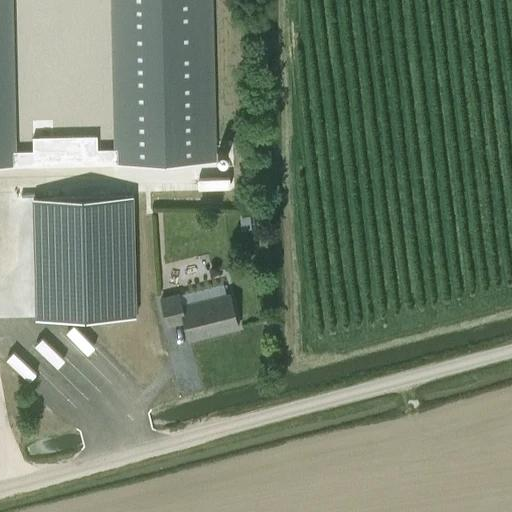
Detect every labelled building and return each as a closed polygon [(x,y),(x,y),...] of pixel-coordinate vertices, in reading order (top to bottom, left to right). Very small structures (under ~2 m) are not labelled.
[(0,0),(0,165),(17,165),(13,0),(0,0)] [(110,0),(114,162),(217,160),(213,0),(110,0)] [(189,179),(188,169),(160,171),(161,180),(189,179)] [(133,196),(52,196),(52,230),(91,230),(91,316),(133,316),(133,196)] [(229,293),(183,305),(179,292),(159,297),(167,326),(183,321),(188,340),(238,326),(229,293)]
